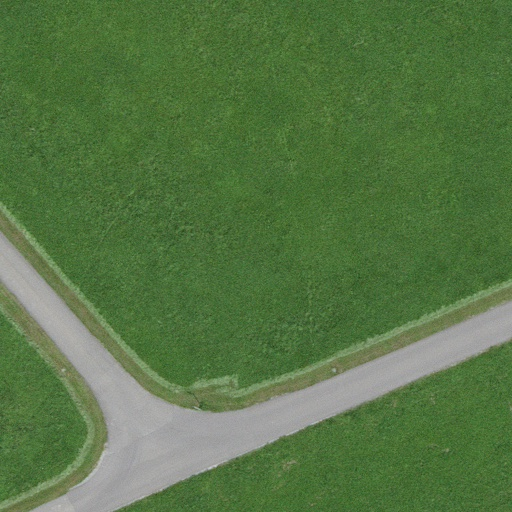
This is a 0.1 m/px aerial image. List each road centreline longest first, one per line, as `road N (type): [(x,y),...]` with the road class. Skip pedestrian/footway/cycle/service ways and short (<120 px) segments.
road 1 (track): [(65,511),(511,318)]
road 2 (track): [(0,252),(173,463)]
